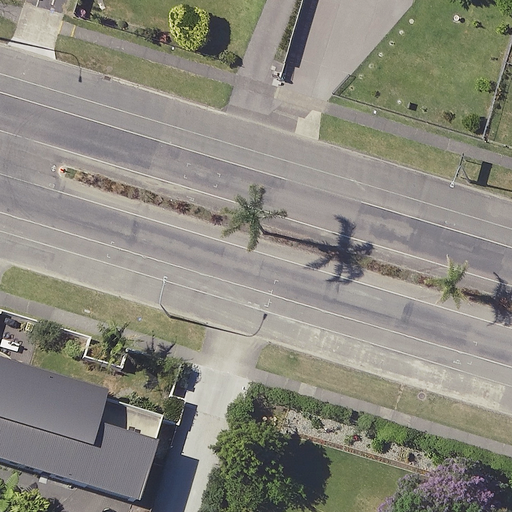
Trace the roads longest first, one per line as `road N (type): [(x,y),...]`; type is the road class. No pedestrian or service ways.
road 1 (secondary): [(0,110),(511,264)]
road 2 (secondary): [(511,350),(0,198)]
